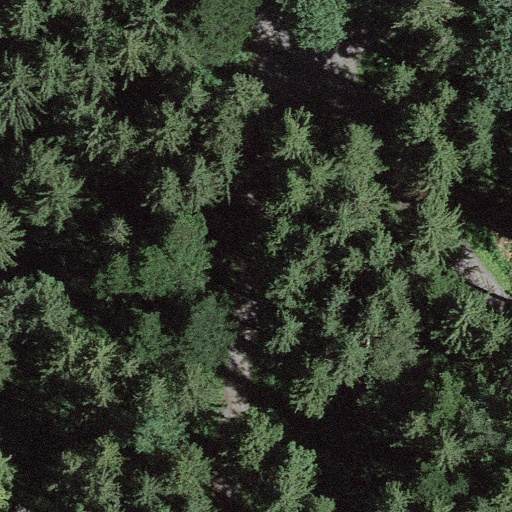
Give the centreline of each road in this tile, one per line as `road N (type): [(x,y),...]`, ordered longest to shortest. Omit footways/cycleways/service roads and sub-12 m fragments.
road 1 (track): [(294,49),(270,120),(224,511)]
road 2 (track): [(511,335),(294,49)]
road 3 (track): [(424,0),(294,49)]
